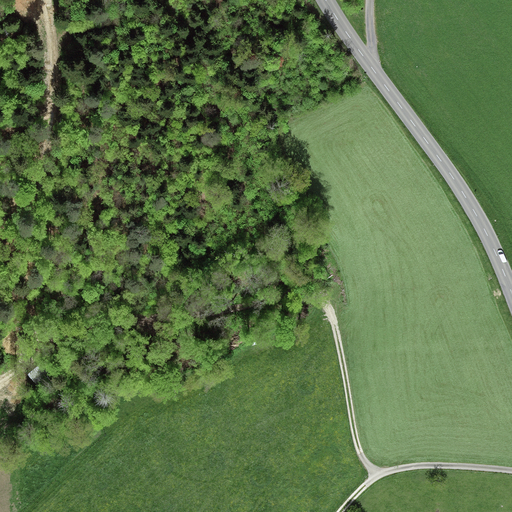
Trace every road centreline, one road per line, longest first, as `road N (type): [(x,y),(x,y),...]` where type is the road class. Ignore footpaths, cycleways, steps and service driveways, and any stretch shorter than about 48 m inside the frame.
road 1 (track): [(44,0),(50,110),(20,319),(25,359),(128,314),(163,317),(306,296),(327,305),(354,431),(376,476)]
road 2 (secondary): [(377,77),(453,179),(511,293)]
road 3 (track): [(511,470),(430,465),(376,476),(341,511)]
